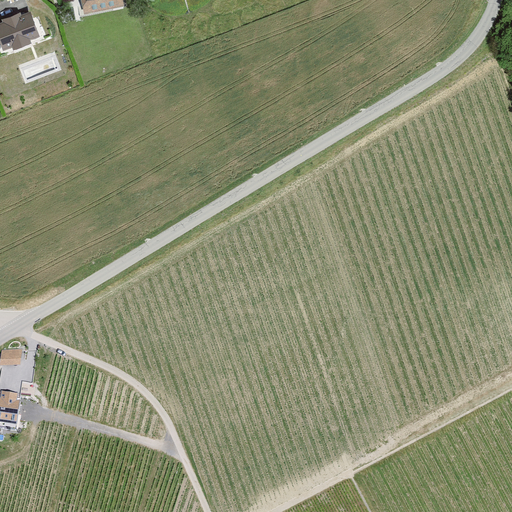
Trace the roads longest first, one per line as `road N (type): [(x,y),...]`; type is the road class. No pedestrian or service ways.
road 1 (tertiary): [(14,326),(433,77),(469,48),(497,0)]
road 2 (track): [(14,326),(146,399),(167,420),(207,511)]
